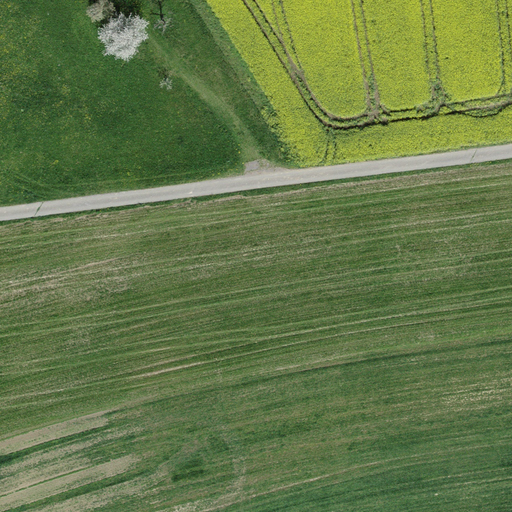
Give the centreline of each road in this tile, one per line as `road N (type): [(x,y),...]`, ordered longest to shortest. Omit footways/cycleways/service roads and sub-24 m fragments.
road 1 (track): [(262,192),(0,223)]
road 2 (track): [(511,157),(262,192)]
